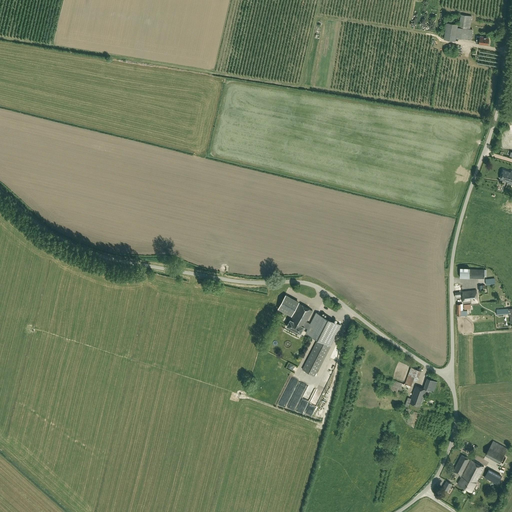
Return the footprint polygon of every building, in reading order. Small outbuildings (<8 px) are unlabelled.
[(473,29),(470,29),(472,16),(461,14),(459,24),(446,22),(444,39),(456,41),(456,38),(471,40),(473,29)] [(488,45),(488,38),(484,38),(484,37),(480,36),(480,37),(477,37),(476,43),(488,45)] [(511,184),(511,171),(511,172),(503,170),(500,179),(508,181),(507,183),(511,184)] [(470,268),(460,267),(460,278),(484,278),(484,275),(486,275),(486,270),(484,269),(470,269),(470,268)] [(463,291),(464,303),(477,302),(476,290),(463,291)] [(298,304),(284,297),(278,310),(291,317),(298,304)] [(300,303),(291,319),(290,319),(287,326),(301,334),(304,327),(307,329),(306,332),(317,338),(312,348),(313,348),(302,370),(315,376),(341,325),(317,313),(312,324),(307,322),(313,311),(300,303)] [(457,316),(465,316),(465,311),(463,311),(463,305),(462,304),(457,304),(457,316)] [(508,316),(509,316),(510,323),(511,322),(511,308),(496,309),(497,315),(508,314),(508,316)] [(275,335),(278,343),(286,339),(282,332),(275,335)] [(411,367),(405,384),(411,386),(413,380),(418,382),(422,370),(411,367)] [(293,392),(299,395),(305,382),(299,379),(293,392)] [(402,383),(393,380),(391,386),(383,383),(381,389),(393,393),(394,390),(401,393),(403,388),(401,387),(402,383)] [(322,384),(316,407),(318,407),(318,404),(322,405),(327,385),(322,384)] [(408,397),(405,405),(409,407),(410,403),(420,406),(426,389),(423,388),(416,386),(412,398),(408,397)] [(295,407),(299,398),(292,396),(289,405),(295,407)] [(493,441),(485,455),(500,463),(503,456),(505,457),(508,452),(506,451),(507,449),(493,441)] [(455,450),(450,459),(456,462),(460,453),(455,450)] [(456,463),(452,472),(460,476),(459,477),(461,478),(458,484),(472,491),(477,483),(476,482),(485,466),(471,459),(463,475),(461,474),(468,460),(460,456),(458,460),(460,461),(458,464),(456,463)] [(488,469),(484,477),(486,475),(490,477),(488,480),(497,484),(502,476),(493,472),(488,469)] [(447,481),(443,488),(447,491),(451,483),(447,481)]
